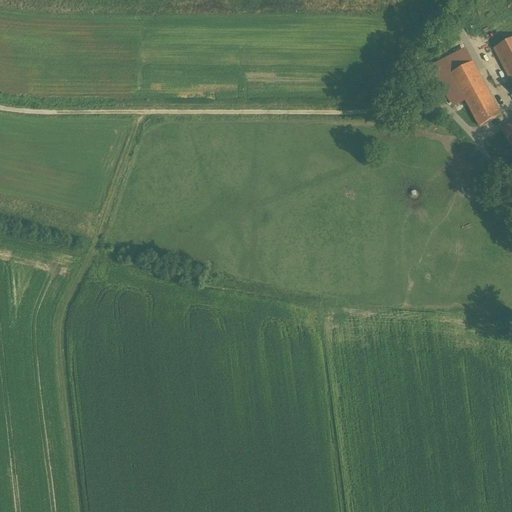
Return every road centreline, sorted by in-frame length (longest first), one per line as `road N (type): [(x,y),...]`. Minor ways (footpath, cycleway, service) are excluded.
road 1 (track): [(417,66),(373,106),(352,111),(0,105)]
road 2 (track): [(147,110),(62,312),(60,370),(77,511)]
